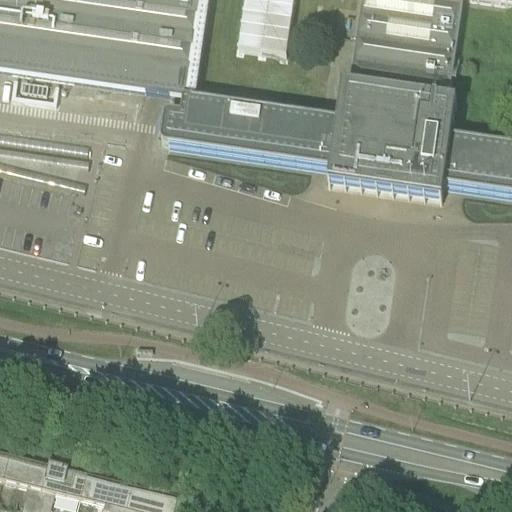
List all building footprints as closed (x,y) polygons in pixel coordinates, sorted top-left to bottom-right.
[(511,0),(0,0),(0,77),(139,98),(183,104),(180,120),(171,118),(166,119),(163,124),(160,143),(161,149),(166,151),(329,175),(327,190),(328,190),(328,192),(440,209),(441,207),(443,192),(511,201),(511,0)] [(38,497),(39,497),(46,470),(7,461),(1,487),(39,496),(38,497)] [(40,496),(78,505),(84,480),(46,470),(39,497),(40,497),(40,496)] [(124,511),(130,491),(84,480),(78,505),(102,511),(101,511),(124,511)] [(130,491),(124,511),(173,511),(176,502),(130,491)]
